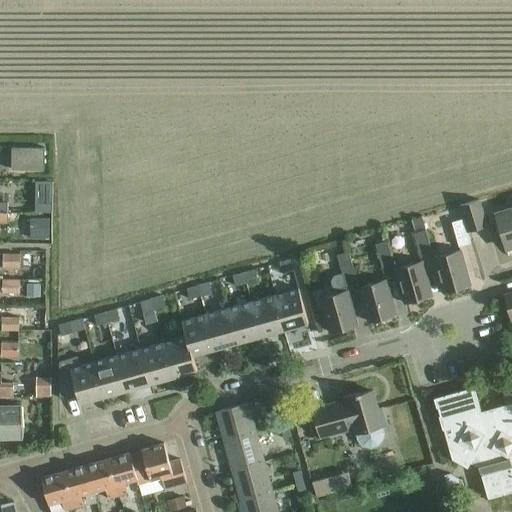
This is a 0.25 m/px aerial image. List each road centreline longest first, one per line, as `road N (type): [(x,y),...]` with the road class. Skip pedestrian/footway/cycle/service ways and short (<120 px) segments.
road 1 (residential): [(181,426),(198,404),(446,332)]
road 2 (residential): [(23,468),(181,426)]
